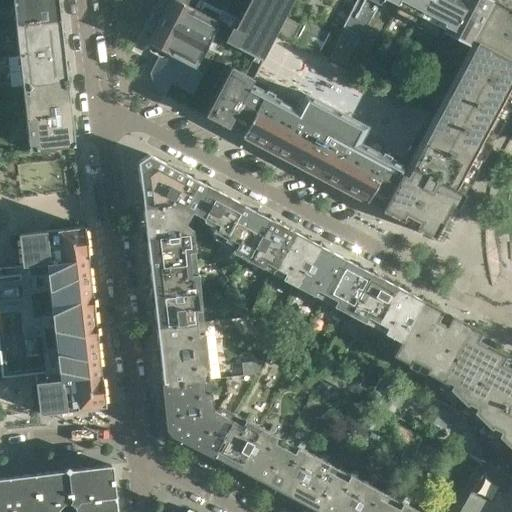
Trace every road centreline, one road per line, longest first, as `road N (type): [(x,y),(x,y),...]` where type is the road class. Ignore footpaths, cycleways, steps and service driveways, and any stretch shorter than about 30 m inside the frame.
road 1 (residential): [(135,435),(99,119)]
road 2 (residential): [(361,241),(136,123),(99,119)]
road 3 (residential): [(0,447),(135,435)]
road 4 (residential): [(99,119),(82,0)]
